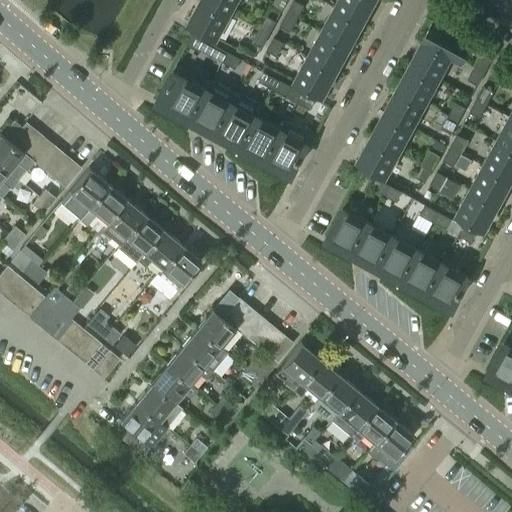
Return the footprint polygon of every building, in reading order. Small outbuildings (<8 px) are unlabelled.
[(215,37),(229,12),(206,0),(200,0),(188,23),(215,37)] [(206,0),(229,12),(235,0),(206,0)] [(302,4),(294,0),(291,0),(285,12),(295,17),(302,4)] [(338,0),(335,7),(362,22),(373,0),(338,0)] [(362,22),(335,7),(321,31),(349,46),(362,22)] [(295,17),(285,12),(278,24),(288,30),(295,17)] [(266,15),(259,28),(268,34),(275,21),(266,15)] [(462,59),(473,39),(434,18),(423,38),(462,59)] [(259,28),(252,41),(261,47),(268,34),(259,28)] [(349,46),(321,31),(308,56),(336,70),(349,46)] [(265,49),(274,54),(282,41),(272,36),(265,49)] [(462,60),(462,59),(423,38),(422,39),(423,39),(411,63),(438,78),(451,54),(462,60)] [(223,61),(228,51),(215,45),(210,54),(223,61)] [(235,68),(240,58),(228,51),(223,61),(235,68)] [(484,71),(491,58),(482,53),(475,66),(484,71)] [(336,70),(308,56),(295,81),(322,96),(336,70)] [(425,102),(438,78),(411,63),(398,87),(425,102)] [(484,71),(475,66),(468,79),(477,84),(484,71)] [(193,116),(208,89),(173,70),(157,97),(193,116)] [(273,88),(278,78),(265,72),(260,81),(273,88)] [(285,95),(290,85),(278,78),(273,88),(285,95)] [(493,91),(483,85),(476,98),(486,104),(493,91)] [(412,126),(425,102),(398,87),(384,111),(412,126)] [(218,130),(233,102),(208,89),(193,116),(218,130)] [(311,109),(316,99),(303,92),(298,102),(311,109)] [(486,104),(476,98),(469,111),(479,117),(486,104)] [(243,144),(258,116),(233,102),(218,130),(243,144)] [(458,120),(465,107),(455,102),(448,115),(458,120)] [(398,150),(412,126),(384,111),(371,135),(398,150)] [(458,120),(448,115),(441,128),(451,133),(458,120)] [(268,157),(283,129),(258,116),(243,144),(268,157)] [(511,117),(510,116),(496,141),(511,149),(511,117)] [(18,149),(35,130),(25,121),(9,141),(18,149)] [(293,171),(308,143),(283,129),(268,157),(293,171)] [(27,157),(44,137),(35,130),(18,149),(27,157)] [(25,169),(32,160),(27,157),(18,149),(9,141),(0,133),(0,165),(17,180),(25,170),(25,169)] [(460,152),(467,139),(457,134),(450,147),(460,152)] [(385,175),(398,150),(371,135),(358,161),(385,175)] [(36,164),(53,144),(44,137),(27,157),(32,160),(36,164)] [(511,176),(511,149),(496,141),(483,165),(510,180),(511,176)] [(46,172),(62,152),(53,144),(36,164),(46,172)] [(460,152),(450,147),(443,160),(453,165),(460,152)] [(432,168),(439,155),(429,150),(422,163),(432,168)] [(54,179),(71,159),(62,152),(46,172),(54,179)] [(63,187),(80,167),(71,159),(54,179),(63,187)] [(425,181),(432,168),(422,163),(415,176),(425,181)] [(17,180),(0,165),(0,179),(10,188),(17,180)] [(510,180),(483,165),(470,189),(497,204),(510,180)] [(79,215),(107,182),(88,167),(60,200),(79,215)] [(439,189),(446,176),(437,171),(430,184),(439,189)] [(383,194),(388,184),(375,177),(370,187),(383,194)] [(105,221),(125,197),(107,182),(79,215),(77,218),(86,225),(95,213),(105,221)] [(395,200),(400,191),(388,184),(383,194),(395,200)] [(48,205),(54,197),(44,189),(38,196),(48,205)] [(497,204),(470,189),(456,214),(484,229),(497,204)] [(41,213),(48,205),(38,196),(31,204),(41,213)] [(124,236),(143,213),(125,197),(105,221),(99,229),(107,235),(113,227),(124,236)] [(433,221),(438,211),(425,204),(420,214),(433,221)] [(353,249),(368,221),(342,207),(327,235),(353,249)] [(445,228),(450,218),(438,211),(433,221),(445,228)] [(134,261),(136,259),(162,228),(143,213),(124,236),(116,246),(134,261)] [(378,263),(393,235),(368,221),(353,249),(378,263)] [(24,234),(13,225),(7,232),(17,241),(24,234)] [(471,241),(476,232),(463,225),(458,234),(471,241)] [(161,267),(180,243),(162,228),(136,259),(144,265),(150,258),(161,267)] [(17,241),(7,232),(0,240),(11,249),(17,241)] [(403,276),(418,248),(393,235),(378,263),(403,276)] [(168,298),(200,259),(180,243),(161,267),(156,273),(156,274),(149,282),(168,298)] [(427,290),(443,262),(418,248),(403,276),(427,290)] [(29,276),(37,265),(29,259),(21,270),(29,276)] [(453,304),(468,276),(443,262),(427,290),(453,304)] [(36,283),(45,272),(37,265),(29,276),(36,283)] [(0,291),(15,273),(6,266),(0,272),(0,291)] [(0,292),(9,299),(24,281),(15,273),(0,291),(0,292)] [(18,307),(33,288),(24,281),(9,299),(18,307)] [(27,315),(43,296),(33,288),(18,307),(27,315)] [(46,330),(70,301),(63,295),(54,306),(52,304),(37,322),(46,330)] [(37,322),(52,304),(43,296),(27,315),(37,322)] [(231,324),(246,304),(237,296),(222,316),(231,324)] [(55,338),(71,319),(69,318),(78,307),(70,301),(46,330),(55,338)] [(240,331),(255,311),(246,304),(231,324),(234,326),(240,331)] [(234,326),(231,324),(222,316),(211,307),(195,326),(218,345),(234,326)] [(249,338),(264,319),(255,311),(240,331),(249,338)] [(103,338),(111,327),(101,317),(91,328),(103,338)] [(65,346),(80,327),(71,319),(55,338),(65,346)] [(258,346),(274,327),(264,319),(249,338),(258,346)] [(224,350),(218,345),(195,326),(180,345),(203,364),(212,353),(218,358),(224,350)] [(74,353),(90,335),(80,327),(65,346),(74,353)] [(110,344),(119,333),(111,327),(103,338),(110,344)] [(267,353),(283,334),(274,327),(258,346),(267,353)] [(276,361),(292,342),(283,334),(267,353),(276,361)] [(84,361),(99,343),(90,335),(74,353),(84,361)] [(511,345),(503,341),(488,369),(511,381),(511,345)] [(299,381),(319,357),(300,342),(274,373),(282,379),(288,372),(299,381)] [(93,369),(108,350),(99,343),(84,361),(93,369)] [(203,364),(180,345),(165,363),(165,364),(188,383),(197,372),(204,378),(211,370),(203,364)] [(102,377),(118,358),(108,350),(93,369),(102,377)] [(318,397),(337,373),(319,357),(299,381),(292,390),(299,396),(306,387),(318,397)] [(262,368),(252,360),(245,367),(255,376),(262,368)] [(193,387),(188,383),(165,364),(149,382),(173,401),(182,389),(188,394),(193,387)] [(255,376),(245,367),(239,375),(249,384),(255,376)] [(337,412),(356,388),(337,373),(318,397),(336,412),(337,412)] [(165,426),(180,407),(173,401),(149,382),(134,400),(165,426)] [(348,435),(355,427),(374,403),(356,388),(337,412),(336,412),(330,419),(348,435)] [(231,406),(221,397),(215,405),(225,413),(231,406)] [(165,426),(134,400),(119,418),(118,419),(128,427),(120,437),(141,454),(165,426)] [(268,419),(276,409),(269,403),(260,413),(268,419)] [(374,442),(393,419),(374,403),(355,427),(349,435),(356,441),(363,433),(374,442)] [(225,413),(215,405),(208,412),(219,421),(225,413)] [(276,426),(284,415),(276,409),(268,419),(276,426)] [(393,457),(412,434),(393,419),(374,442),(366,452),(374,458),(382,449),(393,457)] [(199,454),(206,446),(194,437),(188,445),(199,454)] [(300,454),(309,443),(302,438),(293,449),(300,454)] [(308,461),(318,451),(309,443),(300,454),(308,461)] [(199,454),(188,445),(182,452),(193,462),(199,454)] [(351,470),(332,455),(323,465),(342,481),(351,470)] [(369,485),(351,470),(342,481),(360,496),(369,485)]
